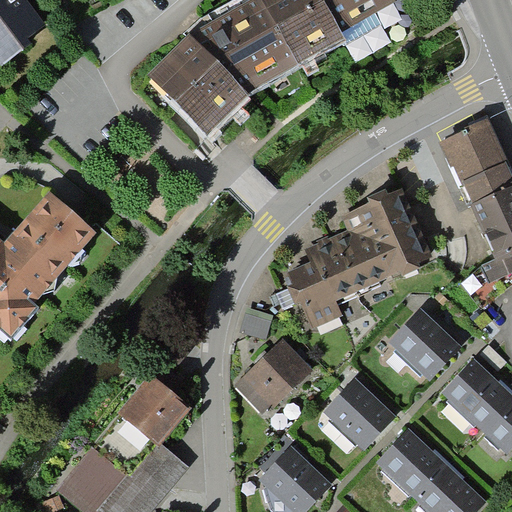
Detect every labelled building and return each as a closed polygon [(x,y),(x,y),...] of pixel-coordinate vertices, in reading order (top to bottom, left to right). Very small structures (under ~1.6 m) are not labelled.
[(28,37),(46,23),(28,0),(0,0),(0,64),(31,41),(28,37)] [(342,33),(324,0),(234,0),(202,19),(189,30),(192,34),(187,39),(148,76),(208,136),(251,94),(299,66),(347,40),(342,33)] [(324,0),(342,33),(395,3),(393,0),(324,0)] [(470,204),(511,184),(511,170),(488,117),(440,141),(470,204)] [(511,184),(470,204),(496,260),(511,252),(511,184)] [(401,282),(431,269),(399,192),(375,202),(341,216),(347,231),(317,244),(305,249),(311,265),(300,269),(286,275),(309,330),(341,317),(335,302),(399,275),(401,282)] [(0,325),(11,334),(93,238),(47,198),(15,235),(5,247),(3,245),(0,242),(0,325)] [(511,252),(496,260),(483,265),(463,285),(482,309),(511,285),(511,252)] [(273,315),(248,308),(241,333),(266,340),(273,315)] [(433,384),(463,350),(440,329),(423,314),(393,348),(433,384)] [(264,415),(312,370),(283,340),(269,353),(236,386),(264,415)] [(510,456),(511,454),(511,396),(501,387),(478,365),(448,399),(510,456)] [(360,448),(391,416),(375,400),(352,378),(321,411),(360,448)] [(161,444),(189,412),(166,393),(152,380),(124,412),(161,444)] [(428,511),(472,511),(484,500),(459,477),(436,456),(408,429),(376,463),(428,511)] [(106,511),(151,511),(189,468),(161,444),(131,479),(104,510),(106,511)] [(288,511),(299,511),(327,485),(310,469),(288,447),(255,482),(288,511)] [(102,511),(104,510),(131,479),(97,449),(64,488),(92,511),(102,511)]
